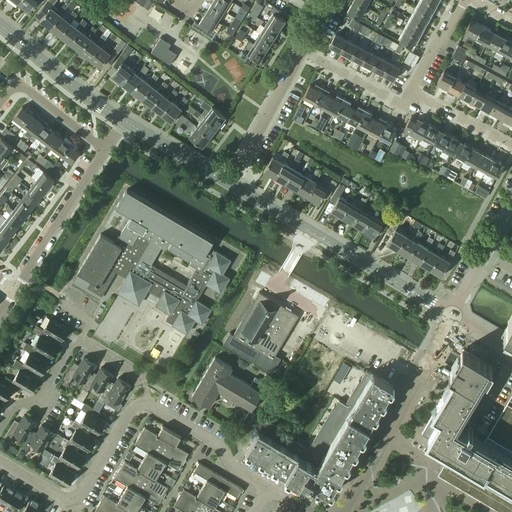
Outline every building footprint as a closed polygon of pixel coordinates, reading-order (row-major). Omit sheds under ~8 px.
[(21,0),(18,4),(28,12),(34,5),(38,9),(44,0),(21,0)] [(40,21),(50,29),(61,15),(51,7),(56,0),(48,0),(41,10),(45,14),(40,21)] [(229,0),(213,0),(212,3),(225,11),(231,1),(229,0)] [(421,0),(417,8),(429,15),(434,4),(427,0),(421,0)] [(347,12),(359,18),(365,7),(353,1),(347,12)] [(212,3),(205,13),(218,21),(225,11),(212,3)] [(250,13),(256,17),(263,6),(257,3),(250,13)] [(235,17),(241,21),(247,11),(241,7),(235,17)] [(272,13),(266,23),(278,30),(280,27),(281,28),(286,21),(284,20),(280,17),(283,12),(274,7),(271,12),(272,13)] [(411,19),(423,25),(429,15),(417,8),(411,19)] [(50,29),(60,36),(73,19),(77,14),(73,11),(67,19),(61,15),(50,29)] [(201,33),(212,39),(216,33),(212,31),(218,21),(205,13),(199,24),(205,27),(201,33)] [(229,28),(234,31),(241,21),(235,17),(229,28)] [(70,44),(81,30),(87,22),(83,19),(79,24),(73,19),(60,36),(70,44)] [(405,29),(417,36),(423,25),(411,19),(405,29)] [(467,37),(474,40),(483,25),(476,21),(475,22),(471,20),(465,32),(469,34),(467,37)] [(266,23),(260,33),(273,41),(277,35),(276,34),(278,30),(266,23)] [(483,42),(486,44),(493,31),(489,29),(490,29),(483,25),(474,40),(481,44),(483,42)] [(79,52),(90,38),(97,30),(92,27),(86,35),(81,30),(70,44),(79,52)] [(399,40),(411,47),(417,36),(405,29),(399,40)] [(488,48),(495,52),(504,37),(497,33),(496,33),(493,31),(486,44),(490,46),(488,48)] [(260,33),(253,43),(265,51),(267,47),(269,48),(273,41),(260,33)] [(96,42),(100,45),(106,38),(102,34),(96,42)] [(329,46),(340,51),(346,39),(335,34),(329,46)] [(504,53),(507,55),(511,46),(511,41),(510,41),(511,40),(504,37),(495,52),(502,56),(504,53)] [(79,52),(89,60),(100,45),(90,38),(79,52)] [(151,52),(170,64),(176,54),(168,49),(171,44),(160,38),(151,52)] [(116,45),(121,49),(126,43),(121,39),(116,45)] [(340,51),(350,57),(357,45),(346,39),(340,51)] [(239,55),(258,67),(262,62),(261,61),(264,55),(263,54),(265,51),(253,43),(248,40),(239,55)] [(100,67),(105,61),(109,64),(121,49),(116,45),(110,53),(100,45),(89,60),(100,67)] [(128,45),(123,51),(128,54),(133,49),(128,45)] [(350,57),(361,63),(367,51),(357,45),(350,57)] [(454,51),(465,57),(469,50),(458,45),(454,51)] [(111,76),(121,84),(132,70),(122,62),(128,54),(123,51),(112,66),(116,69),(111,76)] [(361,63),(372,68),(378,56),(367,51),(361,63)] [(451,57),(462,63),(465,57),(454,51),(451,57)] [(372,68),(382,74),(389,62),(378,56),(372,68)] [(100,67),(104,70),(109,64),(105,61),(100,67)] [(382,74),(393,80),(400,68),(389,62),(382,74)] [(131,92),(142,78),(149,69),(144,65),(137,74),(132,70),(121,84),(131,92)] [(107,72),(111,76),(116,69),(112,66),(107,72)] [(446,92),(454,77),(443,71),(437,83),(441,85),(439,88),(446,92)] [(458,95),(465,83),(454,77),(446,92),(453,96),(455,93),(458,95)] [(131,92),(141,100),(152,85),(142,78),(131,92)] [(141,100),(151,107),(162,93),(168,85),(164,82),(158,90),(152,85),(141,100)] [(467,103),(475,88),(465,83),(458,95),(462,97),(460,100),(467,103)] [(303,97),(314,103),(322,87),(315,84),(314,87),(310,85),(303,97)] [(314,103),(325,108),(331,96),(328,94),(329,91),(322,87),(314,103)] [(480,106),(486,94),(475,88),(467,103),(474,107),(476,104),(480,106)] [(151,107),(161,115),(172,101),(178,93),(174,90),(168,98),(162,93),(151,107)] [(489,115),(497,100),(486,94),(480,106),(483,108),(482,111),(489,115)] [(325,108),(335,114),(343,98),(336,95),(335,98),(331,96),(325,108)] [(161,115),(171,123),(182,109),(188,101),(184,97),(178,105),(172,101),(161,115)] [(335,114),(346,120),(353,107),(349,105),(351,102),(343,98),(335,114)] [(204,116),(218,127),(226,117),(204,100),(200,104),(208,111),(204,116)] [(501,118),(507,106),(497,100),(489,115),(496,119),(497,116),(501,118)] [(193,114),(196,110),(189,105),(186,109),(193,114)] [(346,120),(357,125),(365,110),(358,106),(356,109),(353,107),(346,120)] [(503,123),(510,127),(511,122),(511,108),(507,106),(501,118),(504,120),(503,123)] [(23,125),(33,112),(27,108),(25,110),(22,107),(13,118),(23,125)] [(196,126),(210,137),(218,127),(204,116),(196,110),(193,114),(201,120),(196,126)] [(357,125),(367,131),(374,118),(370,116),(372,113),(365,110),(357,125)] [(29,138),(41,122),(38,119),(39,117),(33,112),(23,125),(28,129),(24,134),(29,138)] [(178,119),(190,128),(193,124),(181,114),(178,119)] [(404,130),(421,139),(429,124),(422,120),(418,118),(417,119),(411,116),(404,130)] [(367,131),(378,136),(386,121),(379,117),(378,120),(374,118),(367,131)] [(378,136),(389,142),(396,130),(392,128),(393,125),(386,121),(378,136)] [(42,140),(51,129),(41,122),(29,138),(33,141),(37,136),(42,140)] [(429,140),(433,142),(439,130),(436,128),(436,127),(429,124),(421,139),(428,143),(429,140)] [(188,136),(202,147),(210,137),(196,126),(188,136)] [(1,133),(11,141),(15,135),(5,128),(1,133)] [(48,152),(52,147),(60,137),(51,129),(42,140),(48,144),(44,149),(48,152)] [(435,147),(442,150),(450,135),(443,131),(443,132),(439,130),(433,142),(436,144),(435,147)] [(450,152),(454,154),(460,141),(457,139),(450,135),(442,150),(449,154),(450,152)] [(52,147),(61,155),(71,142),(65,137),(63,139),(60,137),(52,147)] [(351,137),(347,144),(357,149),(361,142),(357,140),(356,139),(351,137)] [(0,138),(0,152),(4,156),(8,150),(11,152),(14,148),(0,138)] [(390,150),(397,154),(402,145),(395,141),(390,150)] [(456,158),(463,162),(471,147),(464,143),(460,141),(454,154),(457,156),(456,158)] [(61,155),(71,162),(79,152),(76,149),(77,147),(71,142),(61,155)] [(471,163),(475,165),(482,153),(478,151),(478,150),(471,147),(463,162),(470,166),(471,163)] [(292,163),(296,165),(303,154),(299,151),(292,163)] [(0,168),(1,169),(8,159),(4,156),(0,152),(0,168)] [(17,157),(23,161),(26,157),(20,153),(17,157)] [(477,170),(484,173),(492,158),(486,154),(485,155),(482,153),(475,165),(478,167),(477,170)] [(263,171),(274,178),(283,162),(272,156),(263,171)] [(303,169),(307,172),(314,160),(310,157),(303,169)] [(40,163),(49,170),(53,165),(44,158),(40,163)] [(484,173),(491,177),(492,175),(496,177),(503,165),(499,162),(492,158),(484,173)] [(49,170),(59,178),(63,173),(57,168),(61,164),(56,161),(53,165),(49,170)] [(274,178),(285,184),(294,169),(283,162),(274,178)] [(285,184),(296,191),(305,175),(294,169),(285,184)] [(43,171),(35,180),(48,190),(53,184),(51,183),(54,179),(43,171)] [(296,191),(307,197),(316,182),(305,175),(296,191)] [(307,197),(318,203),(322,196),(327,199),(337,182),(332,179),(327,188),(316,182),(307,197)] [(35,180),(28,190),(39,198),(42,195),(44,196),(48,190),(35,180)] [(341,217),(350,202),(353,197),(349,194),(346,199),(339,196),(344,187),(339,184),(330,200),(335,203),(330,211),(341,217)] [(118,235),(114,242),(100,234),(77,272),(78,273),(74,280),(102,296),(116,272),(125,277),(117,291),(139,304),(147,290),(160,298),(156,305),(170,313),(165,320),(187,332),(195,319),(202,323),(210,308),(195,299),(205,283),(220,292),(229,277),(222,273),(230,259),(209,247),(213,240),(127,189),(116,207),(131,216),(119,236),(118,235)] [(28,190),(21,199),(32,208),(39,198),(28,190)] [(21,199),(13,209),(24,217),(32,208),(21,199)] [(341,217),(352,224),(361,208),(350,202),(341,217)] [(10,213),(6,218),(17,227),(24,217),(13,209),(9,205),(6,210),(10,213)] [(352,224),(363,230),(372,215),(361,208),(352,224)] [(363,230),(374,237),(378,229),(383,232),(393,216),(388,213),(383,221),(372,215),(363,230)] [(386,244),(397,251),(406,235),(395,229),(400,220),(395,217),(386,233),(391,236),(386,244)] [(6,218),(0,226),(0,229),(9,236),(17,227),(6,218)] [(0,229),(0,244),(4,247),(9,241),(7,240),(9,236),(0,229)] [(397,251),(408,257),(417,242),(422,233),(418,230),(413,239),(406,235),(397,251)] [(408,257),(419,263),(428,248),(417,242),(408,257)] [(419,263),(430,270),(439,254),(428,248),(419,263)] [(430,270),(441,276),(450,261),(439,254),(430,270)] [(223,344),(271,373),(280,358),(275,355),(299,315),(262,294),(259,291),(233,334),(229,332),(223,344)] [(511,314),(503,331),(511,335),(511,314)] [(33,331),(40,335),(47,339),(50,334),(61,340),(68,328),(50,318),(43,329),(36,325),(33,331)] [(23,348),(30,352),(37,356),(40,351),(51,358),(58,345),(47,339),(40,335),(33,346),(26,342),(23,348)] [(486,378),(493,367),(462,349),(458,357),(452,367),(448,373),(453,376),(449,383),(450,384),(445,393),(444,392),(436,406),(437,407),(421,433),(433,440),(432,441),(445,449),(439,459),(444,462),(437,474),(501,511),(511,511),(511,392),(483,440),(472,433),(470,432),(473,429),(469,426),(467,430),(465,429),(456,424),(484,377),(486,378)] [(13,365),(20,369),(27,373),(30,368),(41,375),(48,363),(37,356),(30,352),(23,363),(16,359),(13,365)] [(73,375),(85,382),(95,364),(83,357),(77,368),(72,365),(64,379),(69,382),(73,375)] [(240,403),(251,409),(255,403),(257,404),(258,404),(259,404),(260,403),(261,403),(261,402),(261,401),(261,400),(260,400),(260,399),(258,398),(259,396),(265,400),(272,388),(255,377),(251,383),(252,384),(250,385),(228,372),(232,367),(215,357),(192,396),(198,400),(197,401),(197,402),(196,402),(196,403),(197,404),(197,405),(198,405),(199,405),(200,405),(201,405),(201,404),(202,402),(209,406),(217,392),(239,405),(240,403)] [(350,366),(343,362),(333,379),(340,383),(350,366)] [(91,384),(103,391),(109,381),(113,374),(101,367),(91,384)] [(2,382),(12,388),(16,390),(19,385),(30,392),(38,380),(27,373),(20,369),(13,381),(6,377),(2,382)] [(265,419),(246,451),(319,495),(323,488),(330,492),(338,479),(339,479),(341,479),(343,475),(343,473),(341,472),(345,465),(347,466),(349,466),(351,462),(350,460),(349,459),(353,452),(355,453),(356,453),(359,449),(358,447),(357,446),(361,439),(362,440),(364,439),(367,436),(366,434),(365,433),(369,426),(371,427),(385,405),(384,405),(383,404),(383,403),(382,403),(390,391),(393,385),(366,370),(360,381),(359,380),(345,403),(338,399),(335,405),(334,405),(308,449),(295,441),(280,432),(282,429),(265,419)] [(108,396),(119,403),(130,385),(118,377),(114,384),(109,381),(103,391),(98,399),(104,403),(108,396)] [(0,397),(5,400),(12,388),(2,382),(0,380),(0,397)] [(82,387),(87,391),(90,386),(85,382),(82,387)] [(277,399),(286,405),(289,400),(280,394),(277,399)] [(79,423),(87,427),(97,434),(104,422),(94,415),(97,410),(84,403),(81,408),(86,411),(79,423)] [(242,423),(248,427),(256,414),(249,411),(242,423)] [(14,433),(25,440),(29,433),(36,422),(24,415),(17,425),(12,422),(4,436),(10,440),(14,433)] [(69,440),(76,444),(87,451),(94,439),(84,432),(87,427),(79,423),(74,420),(71,426),(76,429),(69,440)] [(21,447),(27,450),(31,443),(42,450),(53,432),(41,425),(35,436),(29,433),(25,440),(21,447)] [(139,435),(161,448),(172,431),(162,426),(157,434),(144,427),(139,435)] [(172,431),(161,448),(183,461),(188,453),(175,445),(181,436),(172,431)] [(142,460),(151,465),(161,448),(139,435),(134,444),(147,452),(142,460)] [(59,457),(77,468),(84,456),(73,450),(76,444),(69,440),(64,437),(61,443),(66,446),(59,457)] [(161,448),(151,465),(160,471),(165,462),(178,470),(183,461),(161,448)] [(119,469),(141,482),(151,465),(142,460),(137,469),(124,461),(119,469)] [(49,475),(67,485),(74,473),(56,463),(49,475)] [(201,487),(210,493),(221,476),(199,463),(193,471),(206,479),(201,487)] [(151,465),(141,482),(163,495),(168,487),(155,479),(160,471),(151,465)] [(122,494),(131,499),(141,482),(119,469),(114,478),(127,486),(122,494)] [(221,476),(210,493),(219,498),(224,490),(237,497),(243,489),(221,476)] [(141,482),(131,499),(140,505),(145,496),(158,504),(163,495),(141,482)] [(0,503),(5,506),(15,489),(4,483),(0,490),(0,503)] [(178,497),(200,510),(210,493),(201,487),(196,496),(183,488),(178,497)] [(22,511),(25,508),(20,505),(25,496),(15,489),(5,506),(14,511),(22,511)] [(210,493),(200,510),(203,511),(223,511),(214,507),(219,498),(210,493)] [(99,503),(113,511),(123,511),(131,499),(122,494),(117,503),(104,495),(99,503)] [(199,511),(200,510),(178,497),(173,505),(184,511),(199,511)] [(36,511),(41,505),(30,499),(25,508),(22,511),(36,511)] [(131,499),(123,511),(135,511),(140,505),(131,499)] [(113,511),(99,503),(94,511),(113,511)]
